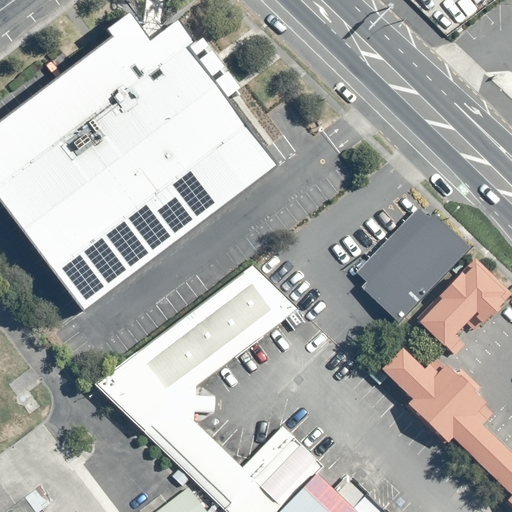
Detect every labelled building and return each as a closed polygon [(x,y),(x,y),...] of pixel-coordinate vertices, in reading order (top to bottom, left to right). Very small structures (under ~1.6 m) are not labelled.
[(121,24),(0,112),(0,214),(73,313),(269,169),(160,23),(134,42),(121,24)] [(488,280),(455,246),(393,304),(426,339),(488,280)] [(280,299),(243,252),(81,378),(118,425),(280,299)] [(419,363),(393,335),(372,354),(400,384),(389,394),(425,432),(436,422),(494,482),(482,493),(500,511),(511,511),(511,460),(457,403),(467,394),(428,354),(419,363)] [(349,511),(260,419),(198,479),(229,511),(349,511)] [(163,483),(129,441),(109,458),(143,500),(163,483)] [(210,511),(189,486),(156,511),(210,511)]
